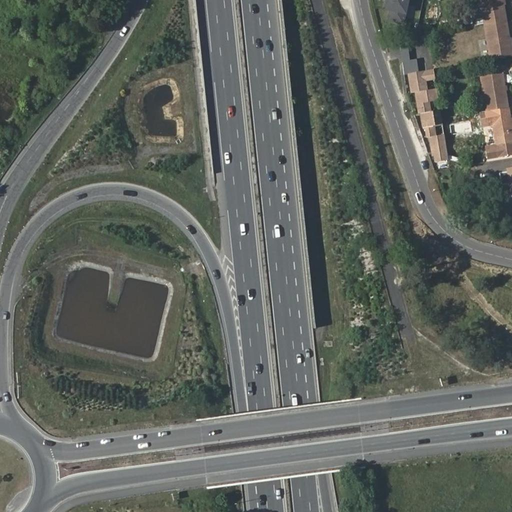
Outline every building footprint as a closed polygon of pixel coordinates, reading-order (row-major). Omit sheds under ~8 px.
[(408,0),(387,0),(385,11),(391,12),(388,23),(403,26),(408,0)] [(479,0),(484,25),(505,21),(503,5),(501,0),(479,0)] [(480,16),(467,18),(469,27),(481,26),(480,16)] [(505,21),(484,25),(490,59),(511,56),(508,39),(505,21)] [(423,61),(418,62),(419,66),(431,64),(428,35),(413,37),(415,56),(422,55),(423,61)] [(433,69),(409,73),(412,91),(427,89),(425,79),(434,77),(433,69)] [(481,76),(486,111),(490,111),(509,108),(506,90),(505,86),(503,73),(481,76)] [(436,87),(416,91),(420,112),(430,110),(428,100),(439,98),(436,87)] [(511,128),(511,119),(509,108),(490,111),(496,145),(486,147),(488,159),(511,154),(511,128)] [(430,110),(421,112),(423,123),(425,123),(427,136),(430,136),(436,135),(434,125),(442,124),(440,109),(430,110)] [(445,133),(430,136),(432,150),(434,149),(435,159),(448,157),(445,133)] [(511,173),(508,174),(508,177),(501,178),(503,192),(511,191),(511,197),(511,173)]
